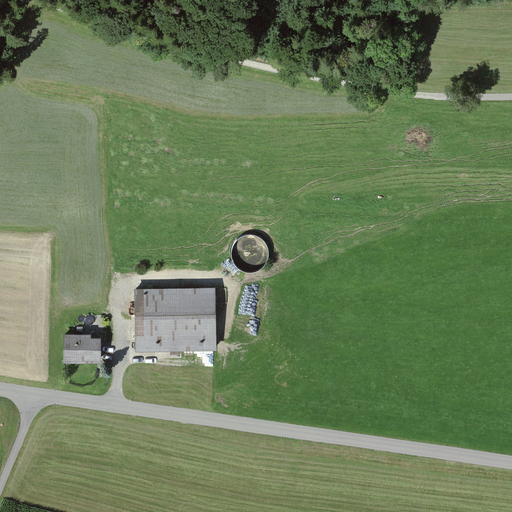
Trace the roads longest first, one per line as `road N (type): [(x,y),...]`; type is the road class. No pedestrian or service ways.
road 1 (track): [(511,96),(430,96),(316,77),(157,40),(39,0)]
road 2 (tertiary): [(511,463),(38,394)]
